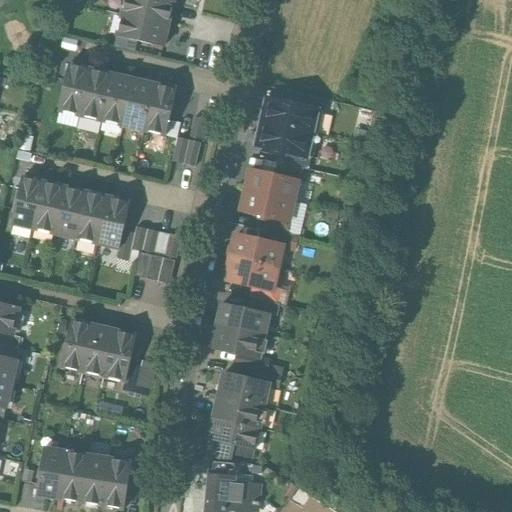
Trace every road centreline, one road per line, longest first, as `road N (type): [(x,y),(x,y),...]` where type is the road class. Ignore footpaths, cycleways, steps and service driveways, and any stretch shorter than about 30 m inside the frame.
road 1 (residential): [(0,282),(195,319)]
road 2 (residential): [(172,511),(195,319)]
road 3 (residential): [(246,84),(123,54)]
road 4 (residential): [(218,198),(95,168)]
road 5 (residential): [(195,319),(218,198)]
